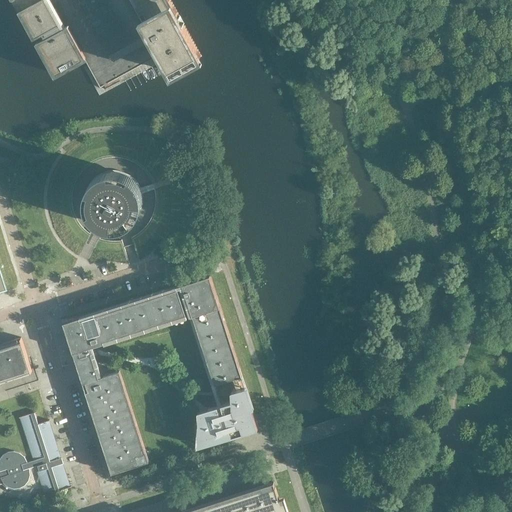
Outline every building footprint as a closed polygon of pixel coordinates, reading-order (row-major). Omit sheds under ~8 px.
[(85,57),(67,25),(62,27),(47,0),(137,0),(153,29),(150,30),(151,32),(150,32),(153,39),(161,54),(171,72),(200,56),(169,0),(14,0),(56,74),(85,57)] [(166,200),(166,197),(166,196),(166,193),(166,191),(165,188),(165,186),(164,186),(164,183),(163,181),(162,178),(160,175),(159,172),(158,171),(157,169),(156,167),(155,166),(153,164),(152,163),(150,161),(149,160),(146,158),(144,156),(142,155),(140,154),(138,152),(135,151),(132,150),(129,149),(126,148),(122,147),(119,147),(116,146),(112,146),(109,147),(108,147),(106,147),(103,147),(99,149),(96,150),(93,151),(90,152),(89,153),(85,155),(83,157),(81,157),(79,159),(77,161),(75,164),(74,165),(72,167),(71,169),(69,171),(68,173),(67,176),(66,177),(65,180),(64,183),(63,185),(62,188),(62,191),(61,194),(61,197),(61,198),(61,201),(61,202),(61,204),(62,207),(62,210),(63,213),(63,215),(64,217),(66,220),(66,222),(68,224),(69,227),(71,229),(73,232),(75,234),(76,235),(78,237),(79,238),(81,240),(83,241),(85,243),(86,244),(88,245),(90,246),(93,247),(94,248),(95,248),(98,249),(100,250),(103,250),(107,251),(110,251),(113,252),(116,251),(119,251),(122,251),(125,250),(124,247),(129,246),(133,244),(134,247),(136,246),(139,245),(141,244),(143,243),(144,242),(147,240),(149,238),(151,236),(152,235),(153,234),(155,231),(157,229),(158,228),(160,224),(161,221),(162,219),(163,216),(164,213),(165,210),(166,207),(166,205),(166,202),(166,200)] [(103,340),(186,313),(186,311),(191,310),(212,376),(214,383),(215,384),(242,375),(240,367),(210,275),(210,274),(63,321),(77,362),(93,357),(89,346),(94,345),(104,342),(103,340)] [(0,377),(24,370),(25,373),(32,371),(28,357),(21,337),(14,339),(15,341),(0,346),(0,377)] [(149,460),(120,370),(119,370),(99,377),(93,357),(77,362),(86,391),(112,472),(149,460)] [(259,426),(245,385),(232,390),(232,399),(198,410),(200,445),(226,437),(259,426)] [(60,458),(48,420),(50,420),(49,419),(48,420),(38,423),(35,412),(37,411),(19,417),(21,417),(34,459),(28,462),(27,460),(26,458),(25,456),(24,455),(23,454),(22,453),(21,452),(19,451),(18,451),(16,450),(14,450),(12,450),(10,450),(8,451),(7,451),(6,452),(4,452),(3,453),(2,455),(1,456),(0,456),(0,471),(5,470),(6,474),(0,476),(1,478),(1,480),(2,481),(3,482),(3,483),(4,484),(6,485),(6,486),(8,486),(9,487),(11,488),(13,488),(14,488),(16,488),(18,488),(20,488),(21,487),(22,487),(23,486),(25,485),(26,484),(27,483),(28,482),(29,481),(29,479),(30,478),(30,477),(30,475),(31,474),(31,473),(30,471),(30,470),(30,468),(36,466),(45,491),(43,491),(43,492),(50,490),(55,489),(55,491),(53,491),(53,492),(69,487),(71,486),(69,486),(62,463),(64,463),(62,457),(60,458)] [(288,511),(284,497),(279,498),(275,486),(274,481),(273,482),(178,511),(288,511)]
